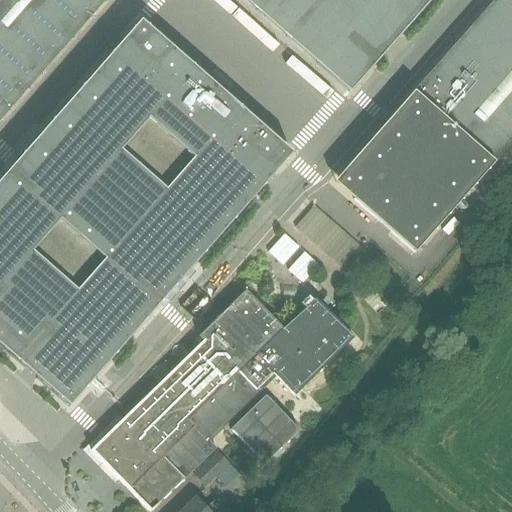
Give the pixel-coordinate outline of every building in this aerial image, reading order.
[(0,0),(0,119),(104,0),(0,0)] [(246,0),(348,88),(425,0),(246,0)] [(411,256),(511,140),(511,0),(493,0),(334,184),(411,256)] [(289,152),(139,20),(0,177),(0,346),(66,405),(289,152)] [(313,206),(294,228),(339,268),(358,246),(313,206)] [(202,341),(90,450),(128,490),(149,511),(183,478),(216,448),(209,442),(273,379),(291,401),(349,338),(313,301),(282,329),(244,290),(198,336),(202,341)] [(242,418),(237,423),(230,430),(264,463),(298,429),(265,395),(264,396),(259,401),(242,418)] [(216,452),(193,475),(204,488),(227,465),(216,452)] [(205,509),(194,498),(179,511),(226,511),(227,511),(215,499),(205,509)]
